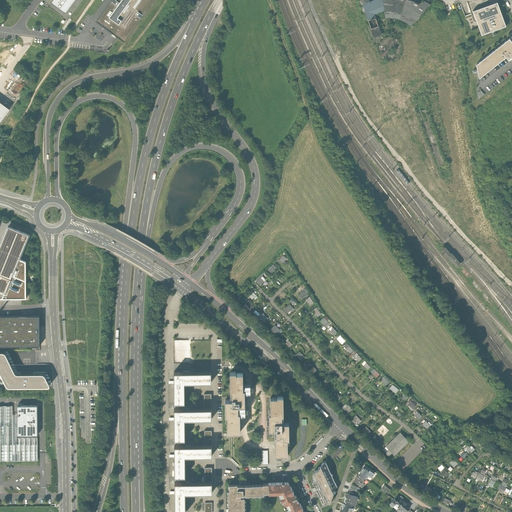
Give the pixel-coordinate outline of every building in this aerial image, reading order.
[(53,0),(52,2),(66,12),(74,0),(53,0)] [(111,0),(96,21),(119,37),(124,41),(153,0),(111,0)] [(411,25),(430,4),(422,0),(421,3),(419,2),(418,4),(413,1),(411,0),(371,0),(369,1),(369,0),(360,0),(373,38),(382,35),(379,26),(378,26),(374,14),(384,11),(385,17),(391,17),(395,18),(400,19),(404,21),(411,25)] [(497,2),(473,11),(482,36),(506,27),(497,2)] [(511,36),(476,65),(479,78),(505,57),(507,61),(511,57),(511,36)] [(0,101),(0,121),(10,108),(0,101)] [(0,245),(0,298),(26,299),(26,261),(18,259),(28,234),(8,226),(0,245)] [(449,258),(456,268),(459,265),(451,255),(450,256),(445,249),(441,251),(447,259),(449,258)] [(279,260),(282,264),(288,259),(285,255),(279,260)] [(275,264),(270,270),(273,273),(278,267),(275,264)] [(299,294),(302,299),(310,294),(306,289),(299,294)] [(247,304),(252,309),(256,306),(254,303),(256,301),(254,299),(257,295),(255,292),(249,298),(251,300),(247,304)] [(285,309),(290,314),(295,309),(291,304),(285,309)] [(318,307),(313,310),(318,318),(323,315),(318,307)] [(0,346),(39,347),(39,316),(0,316),(0,346)] [(325,325),(323,328),(325,330),(332,323),(325,317),(321,321),(325,325)] [(279,335),(284,331),(277,325),(273,328),(279,335)] [(335,335),(338,331),(332,326),(329,330),(335,335)] [(342,334),(337,338),(343,345),(347,341),(342,334)] [(176,347),(181,347),(181,346),(186,346),(186,349),(188,349),(188,346),(190,346),(190,341),(176,341),(176,347)] [(49,387),(49,386),(49,385),(44,375),(43,374),(42,374),(18,374),(17,374),(15,373),(14,372),(13,369),(11,365),(6,354),(5,353),(4,352),(3,352),(0,351),(0,373),(1,374),(6,385),(7,386),(8,387),(9,387),(10,387),(48,387),(49,387)] [(304,361),(307,358),(301,351),(298,354),(304,361)] [(360,362),(363,359),(357,353),(354,356),(360,362)] [(187,372),(174,373),(174,403),(184,403),(184,383),(187,383),(211,383),(211,372),(187,372)] [(232,392),(232,400),(231,400),(225,400),(225,416),(227,416),(227,432),(233,432),(233,431),(234,431),(234,432),(240,432),(240,413),(238,413),(238,405),(239,405),(239,406),(245,406),(245,402),(247,402),(247,399),(247,396),(245,396),(245,390),(243,390),(243,373),(237,373),(237,374),(236,374),(236,372),(230,372),(230,392),(232,392)] [(385,377),(382,381),(387,385),(390,381),(385,377)] [(269,430),(272,430),(272,438),(274,438),(275,456),(281,456),(282,456),(287,456),(287,440),(289,440),(288,424),(282,424),(281,416),(283,416),(283,396),(277,397),(277,398),(276,398),(270,398),(270,414),(269,414),(269,421),(267,421),(267,423),(267,427),(269,427),(269,430)] [(413,402),(408,406),(413,411),(418,406),(413,402)] [(344,407),(350,414),(354,410),(348,403),(344,407)] [(0,460),(4,461),(12,461),(17,461),(22,461),(27,461),(32,461),(37,461),(37,453),(37,447),(37,446),(37,438),(32,438),(27,438),(22,438),(17,438),(17,444),(13,444),(12,414),(12,406),(4,406),(0,405),(0,460)] [(37,405),(17,405),(17,414),(17,435),(37,435),(37,405)] [(187,409),(174,409),(174,440),(185,440),(185,419),(187,419),(211,419),(211,409),(204,409),(187,409)] [(420,419),(424,416),(417,410),(414,413),(420,419)] [(359,425),(363,421),(358,415),(354,419),(359,425)] [(425,419),(422,423),(429,429),(432,425),(425,419)] [(399,433),(385,447),(394,456),(409,442),(399,433)] [(471,454),(477,448),(472,444),(471,446),(469,445),(465,448),(471,454)] [(188,445),(174,445),(174,476),(185,476),(185,456),(188,456),(212,456),(211,445),(204,445),(188,445)] [(321,500),(324,506),(332,503),(331,501),(332,498),(334,498),(333,496),(334,494),(334,493),(336,492),(335,490),(333,491),(335,486),(336,485),(332,476),(333,476),(332,474),(331,474),(326,463),(322,464),(323,465),(320,466),(321,468),(319,469),(320,470),(314,473),(315,475),(314,476),(313,478),(314,480),(312,481),(316,489),(315,489),(316,491),(317,491),(319,494),(320,498),(319,498),(320,500),(321,500)] [(188,482),(175,482),(174,511),(185,511),(185,493),(188,492),(212,492),(212,467),(204,467),(204,482),(188,482)] [(362,468),(358,474),(366,480),(368,476),(370,477),(372,474),(362,468)] [(477,479),(483,481),(488,471),(482,468),(477,479)] [(358,474),(353,481),(363,488),(365,485),(363,484),(366,480),(358,474)] [(489,485),(494,487),(499,476),(493,474),(489,485)] [(505,478),(499,491),(504,494),(510,480),(505,478)] [(284,502),(297,496),(291,482),(287,482),(270,482),(270,483),(271,493),(281,493),(282,496),(281,497),(283,503),(284,502)] [(243,484),(243,495),(271,493),(270,483),(252,484),(243,484)] [(230,485),(231,498),(231,508),(231,511),(247,511),(247,498),(243,498),(243,495),(243,484),(230,485)] [(358,488),(351,485),(349,490),(355,493),(358,488)] [(387,496),(391,491),(385,487),(382,492),(387,496)] [(343,502),(352,505),(354,506),(357,498),(346,494),(343,502)] [(297,496),(284,502),(288,511),(292,511),(304,507),(302,503),(301,504),(299,501),(297,496)] [(397,496),(389,505),(396,511),(398,508),(404,501),(397,496)] [(404,501),(398,508),(402,511),(401,511),(406,511),(410,507),(404,501)] [(343,502),(340,510),(346,511),(351,511),(352,510),(350,509),(352,505),(343,502)]
